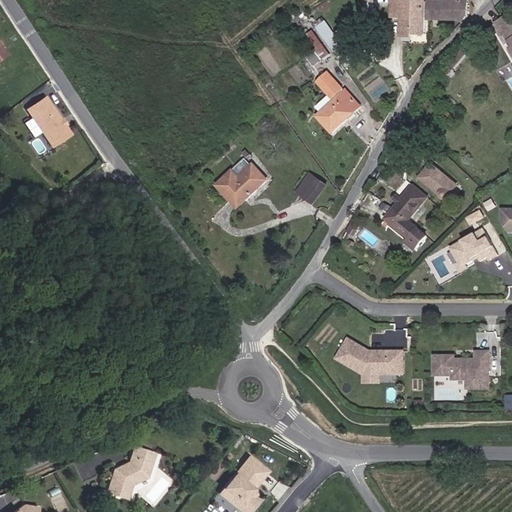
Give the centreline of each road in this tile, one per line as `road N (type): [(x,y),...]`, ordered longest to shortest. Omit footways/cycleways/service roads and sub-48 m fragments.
road 1 (residential): [(12,0),(149,207),(248,332)]
road 2 (unclassified): [(316,273),(425,76),(496,0)]
road 3 (residential): [(0,476),(176,392),(229,398)]
road 4 (residential): [(316,273),(377,308),(511,309)]
road 5 (unclassified): [(511,453),(358,452)]
